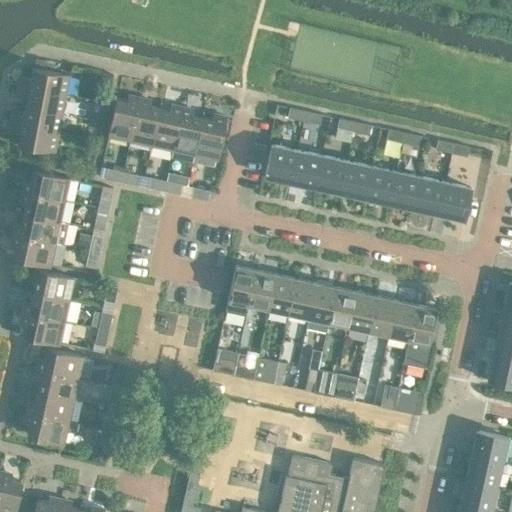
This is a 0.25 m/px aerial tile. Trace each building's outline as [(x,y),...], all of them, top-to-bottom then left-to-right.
[(18,75),(16,84),(65,94),(69,74),(32,67),(30,78),(18,75)] [(26,95),(25,105),(62,111),(65,94),(16,84),(14,93),(26,95)] [(116,96),(108,133),(130,138),(139,97),(129,94),(128,99),(116,96)] [(130,138),(129,145),(150,150),(151,143),(159,106),(148,104),(149,99),(139,97),(130,138)] [(159,106),(151,143),(173,148),(182,106),(171,104),(170,108),(159,106)] [(10,113),(9,121),(58,131),(62,111),(25,105),(23,115),(10,113)] [(292,124),(301,125),(305,109),(289,105),(287,115),(294,117),(292,124)] [(182,106),(173,148),(194,152),(203,116),(191,113),(192,108),(182,106)] [(305,109),(301,125),(302,125),(301,128),(310,130),(312,121),(318,122),(320,113),(305,109)] [(203,116),(194,152),(216,157),(225,115),(214,113),(213,118),(203,116)] [(336,127),(352,131),(354,121),(338,117),(336,127)] [(54,151),(58,131),(9,121),(7,131),(19,133),(17,144),(54,151)] [(354,121),(352,131),(368,134),(370,124),(354,121)] [(385,138),(401,142),(403,132),(387,128),(385,138)] [(403,132),(401,142),(418,145),(420,136),(403,132)] [(436,150),(452,153),(453,143),(438,140),(436,150)] [(453,143),(452,153),(467,157),(469,147),(453,143)] [(265,175),(290,180),(296,150),(271,144),(265,175)] [(296,150),(290,180),(314,186),(320,155),(296,150)] [(320,155),(314,186),(339,191),(346,161),(320,155)] [(346,161),(339,191),(364,196),(371,166),(346,161)] [(107,166),(105,177),(121,180),(123,170),(121,170),(122,166),(113,164),(112,167),(107,166)] [(371,166),(364,196),(390,202),(396,171),(371,166)] [(23,179),(21,189),(64,199),(69,177),(32,169),(29,181),(23,179)] [(123,170),(121,180),(136,184),(138,174),(123,170)] [(166,180),(164,190),(165,190),(167,190),(178,193),(180,183),(174,181),(175,178),(176,173),(168,171),(167,173),(166,180)] [(396,171),(390,202),(413,207),(420,176),(396,171)] [(149,176),(147,186),(164,190),(166,180),(165,179),(149,176)] [(420,176),(413,207),(439,213),(446,182),(420,176)] [(446,182),(439,213),(463,218),(470,187),(446,182)] [(192,186),(190,196),(206,199),(208,190),(192,186)] [(25,201),(22,211),(59,220),(64,199),(21,189),(19,199),(25,201)] [(100,190),(97,206),(98,206),(108,208),(111,194),(111,193),(100,190)] [(97,206),(93,222),(95,222),(105,224),(108,208),(98,206),(97,206)] [(14,222),(12,231),(55,241),(54,242),(63,244),(68,222),(59,220),(22,211),(20,223),(14,222)] [(15,244),(13,255),(50,263),(54,242),(55,241),(12,231),(9,242),(15,244)] [(88,248),(88,249),(89,249),(99,251),(102,236),(92,234),(91,233),(91,235),(88,248)] [(88,249),(84,264),(86,264),(96,267),(99,251),(89,249),(88,249)] [(235,265),(228,300),(225,310),(245,315),(247,304),(248,304),(256,269),(235,265)] [(34,279),(32,290),(69,298),(74,277),(31,268),(29,278),(34,279)] [(256,269),(248,304),(268,309),(276,273),(256,269)] [(276,273),(268,309),(288,313),(296,278),(276,273)] [(296,278),(288,313),(308,317),(316,282),(296,278)] [(511,282),(508,281),(503,306),(511,308),(511,282)] [(308,317),(306,327),(325,331),(327,321),(328,322),(336,286),(316,282),(308,317)] [(103,300),(114,303),(117,287),(106,284),(103,300)] [(336,286),(328,322),(348,326),(356,291),(336,286)] [(24,300),(22,310),(64,319),(69,298),(32,290),(29,302),(24,300)] [(356,291),(348,326),(368,330),(376,295),(356,291)] [(376,295),(368,330),(388,335),(396,299),(376,295)] [(396,299),(388,335),(408,339),(416,304),(396,299)] [(416,304),(408,339),(403,363),(428,368),(433,344),(435,344),(442,311),(436,309),(436,308),(416,304)] [(511,308),(503,306),(498,330),(511,333),(511,308)] [(25,323),(23,334),(59,342),(64,319),(22,310),(19,321),(25,323)] [(100,312),(97,327),(108,329),(111,314),(100,312)] [(93,343),(104,345),(108,329),(97,327),(93,343)] [(511,333),(498,330),(492,356),(511,359),(511,333)] [(37,360),(35,367),(77,376),(82,357),(83,353),(46,345),(46,346),(45,349),(43,361),(37,360)] [(217,348),(212,370),(233,374),(238,352),(217,348)] [(238,352),(233,374),(252,378),(254,367),(257,356),(247,354),(238,352)] [(254,367),(252,378),(272,383),(272,382),(274,373),(277,360),(270,359),(257,356),(254,367)] [(511,386),(511,359),(492,356),(487,381),(511,386)] [(274,373),(272,382),(274,382),(281,384),(283,375),(284,375),(287,362),(279,361),(277,360),(274,373)] [(38,381),(36,389),(73,398),(77,376),(35,367),(33,379),(38,381)] [(309,367),(304,389),(305,390),(312,391),(316,369),(317,369),(309,367)] [(316,369),(312,391),(313,391),(332,396),(337,372),(317,367),(317,369),(316,369)] [(112,379),(111,383),(122,386),(125,371),(115,368),(112,379)] [(337,372),(332,396),(333,396),(352,400),(354,390),(357,378),(358,376),(337,372)] [(357,378),(354,390),(355,390),(356,390),(363,392),(365,379),(358,378),(357,378)] [(111,383),(108,399),(118,401),(122,386),(111,383)] [(385,397),(383,406),(393,408),(398,387),(398,386),(389,384),(386,397),(385,397)] [(398,387),(393,408),(412,413),(418,414),(423,392),(423,391),(422,391),(412,389),(398,386),(398,387)] [(28,402),(27,409),(68,419),(73,398),(36,389),(33,403),(28,402)] [(63,442),(65,429),(75,431),(77,422),(68,420),(68,419),(27,409),(24,422),(29,423),(27,434),(63,442)] [(105,413),(102,427),(112,429),(115,416),(116,413),(106,410),(105,413)] [(90,440),(99,442),(109,444),(112,429),(102,427),(101,431),(92,429),(90,440)] [(476,432),(471,454),(501,461),(506,438),(476,432)] [(471,454),(466,479),(496,485),(501,461),(471,454)] [(372,511),(383,465),(352,459),(348,478),(329,474),(331,465),(291,456),(287,475),(285,475),(276,511),(261,511),(241,508),(240,511),(372,511)] [(188,473),(179,511),(198,511),(199,509),(200,506),(193,505),(192,504),(198,476),(199,472),(189,470),(188,473)] [(0,472),(0,471),(0,511),(13,511),(20,482),(9,479),(10,474),(0,472)] [(466,479),(460,503),(490,509),(496,485),(466,479)] [(34,511),(56,511),(59,500),(48,497),(47,503),(37,500),(34,511)] [(59,500),(56,511),(79,511),(80,509),(68,507),(70,502),(59,500)] [(489,511),(490,509),(460,503),(458,511),(489,511)]
